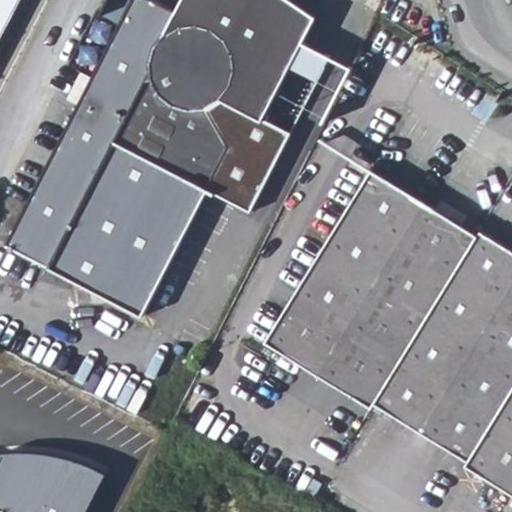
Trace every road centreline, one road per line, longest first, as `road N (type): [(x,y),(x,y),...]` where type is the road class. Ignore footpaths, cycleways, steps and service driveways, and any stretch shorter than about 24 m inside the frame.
road 1 (unknown): [(353,0),(191,325),(163,352),(126,354),(0,299)]
road 2 (residential): [(0,131),(63,0)]
